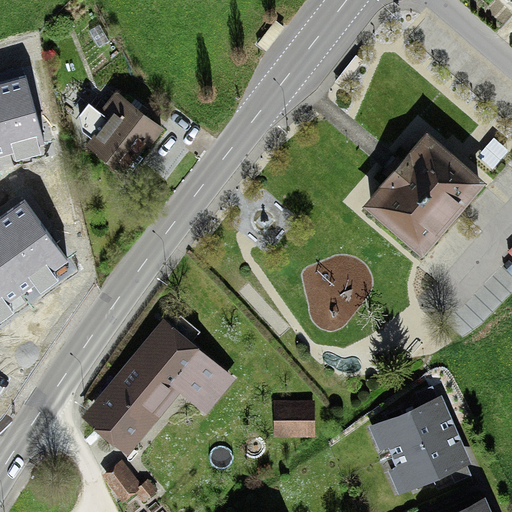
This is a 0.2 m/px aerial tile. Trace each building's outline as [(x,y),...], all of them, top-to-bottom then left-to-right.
[(276,19),(257,43),(264,49),(283,25),(276,19)] [(353,60),(335,82),(341,86),(359,64),(362,59),(357,55),(353,60)] [(89,144),(120,169),(143,140),(148,144),(161,127),(116,92),(99,113),(108,120),(89,144)] [(370,203),(423,248),(448,219),(447,218),(479,181),(452,157),(450,154),(443,148),(440,147),(427,136),(410,156),(409,155),(386,182),(387,183),(370,203)] [(478,153),(494,167),(507,151),(492,138),(478,153)] [(0,410),(2,412),(53,331),(1,298),(0,298),(0,410)] [(96,414),(124,438),(173,380),(193,397),(210,376),(221,385),(228,377),(169,327),(96,414)] [(398,453),(450,430),(437,400),(384,423),(398,453)] [(281,427),(306,427),(306,408),(281,408),(281,427)] [(463,460),(450,430),(398,453),(411,483),(463,460)] [(124,498),(136,489),(138,488),(119,464),(106,475),(124,498)] [(154,491),(146,481),(138,488),(136,489),(144,498),(154,491)] [(486,511),(482,501),(455,511),(486,511)]
